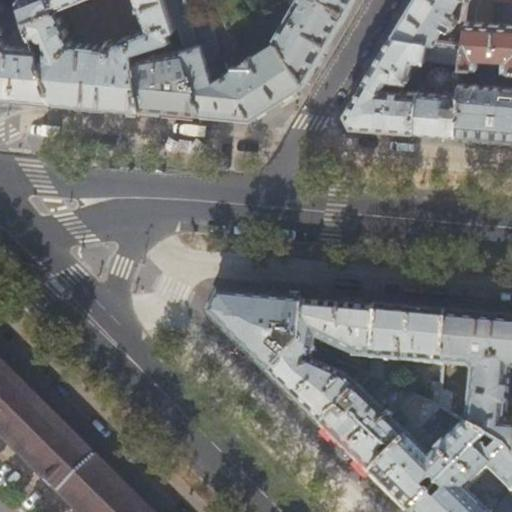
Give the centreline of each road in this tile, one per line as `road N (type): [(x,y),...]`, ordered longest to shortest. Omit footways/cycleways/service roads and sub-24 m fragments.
road 1 (primary): [(260,208),(511,229)]
road 2 (tertiary): [(283,511),(106,336)]
road 3 (residential): [(260,208),(383,0)]
road 4 (primary): [(0,186),(154,199)]
road 5 (tertiary): [(106,336),(121,266),(154,199)]
road 6 (tertiary): [(106,336),(0,245)]
